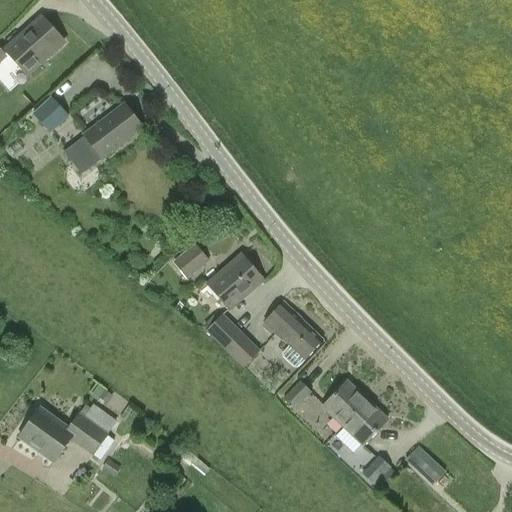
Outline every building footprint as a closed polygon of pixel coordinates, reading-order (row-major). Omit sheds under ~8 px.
[(5,51),(18,65),(28,76),(40,65),(63,44),(40,18),(5,51)] [(53,99),(33,117),(48,134),(68,116),(53,99)] [(124,105),(83,136),(63,150),(82,175),(102,160),(142,129),(124,105)] [(194,246),(173,263),(185,278),(206,261),(194,246)] [(229,309),(262,281),(241,257),(208,285),(229,309)] [(305,361),(322,342),(282,304),(264,323),(289,346),(282,353),(282,357),(294,368),(298,368),(305,361)] [(206,329),(228,351),(244,333),(222,312),(206,329)] [(244,333),(228,351),(244,366),(261,349),(244,333)] [(283,399),(293,409),(310,392),(300,382),(283,399)] [(342,428),(367,402),(346,382),(322,408),(342,428)] [(367,402),(342,428),(363,447),(387,421),(367,402)] [(92,454),(106,435),(107,436),(117,422),(93,405),(90,409),(85,406),(78,416),(76,414),(66,428),(39,409),(18,438),(53,463),(54,463),(71,439),(92,454)] [(407,458),(434,484),(444,473),(417,447),(407,458)] [(204,475),(209,469),(184,449),(179,455),(204,475)] [(352,461),(363,471),(361,473),(372,483),(388,467),(377,456),(373,460),(359,453),(352,461)] [(119,469),(108,462),(102,470),(113,478),(119,469)]
